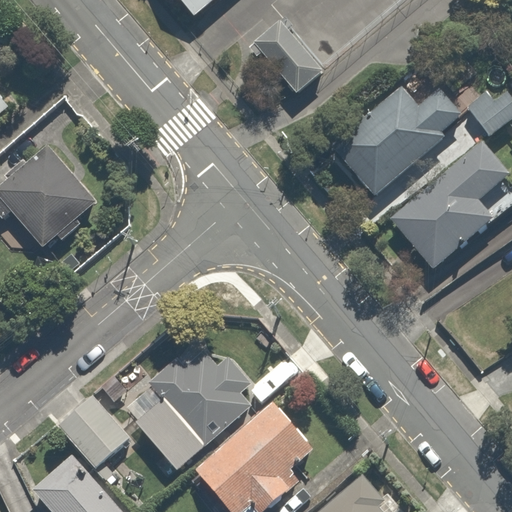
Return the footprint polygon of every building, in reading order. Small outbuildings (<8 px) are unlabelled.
[(168,0),(197,34),(237,0),(168,0)] [(323,81),(287,38),(255,64),(291,107),(323,81)] [(0,88),(0,140),(5,137),(0,131),(0,123),(17,110),(0,88)] [(356,116),(327,141),(382,206),(415,179),(422,187),(475,143),(440,101),(422,116),(406,98),(368,130),(356,116)] [(510,130),(487,101),(470,114),(493,143),(510,130)] [(50,146),(0,189),(0,197),(48,252),(101,205),(50,146)] [(497,220),(511,206),(511,177),(488,152),(392,233),(436,282),(501,223),(497,220)] [(225,364),(210,346),(131,411),(181,473),(261,408),(253,398),(264,389),(236,355),(225,364)] [(140,439),(99,396),(63,431),(104,474),(140,439)] [(268,511),(287,511),(310,493),(297,479),(327,454),(284,404),(201,475),(233,511),(258,511),(264,507),(268,511)] [(38,490),(55,511),(121,511),(80,458),(38,490)] [(392,511),(362,479),(327,511),(392,511)]
